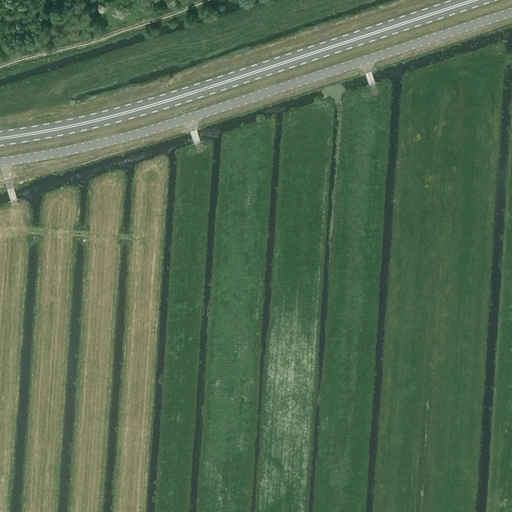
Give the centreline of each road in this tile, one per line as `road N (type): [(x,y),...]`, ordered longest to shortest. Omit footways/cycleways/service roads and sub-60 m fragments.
road 1 (unclassified): [(511,11),(188,117),(0,161)]
road 2 (primary): [(0,138),(151,105),(473,0)]
road 3 (track): [(149,238),(13,231)]
